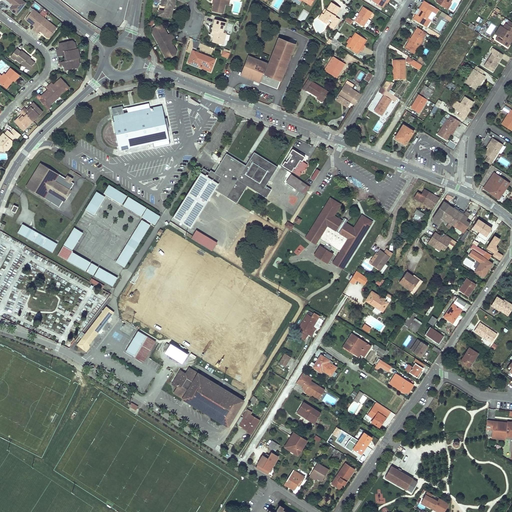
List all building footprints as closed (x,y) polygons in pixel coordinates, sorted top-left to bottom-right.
[(7,0),(13,4),(14,3),(15,4),(15,5),(11,10),(17,14),(26,3),(22,0),(7,0)] [(85,4),(80,0),(63,0),(78,12),(85,4)] [(158,14),(168,17),(171,4),(174,5),(175,0),(161,0),(161,5),(165,6),(164,10),(160,9),(158,14)] [(212,0),(212,1),(214,1),(214,3),(212,10),(223,13),(225,1),(225,0),(212,0)] [(413,18),(414,18),(426,1),(424,0),(419,8),(418,8),(415,13),(416,14),(413,18)] [(426,1),(414,18),(424,24),(435,7),(432,5),(426,1)] [(324,14),(322,13),(319,18),(326,22),(329,18),(332,20),(330,23),(331,23),(335,26),(339,19),(335,16),(340,7),(331,2),(326,10),(324,14)] [(363,6),(354,20),(364,25),(372,12),(363,6)] [(435,7),(424,24),(427,26),(438,9),(437,8),(435,7)] [(26,20),(30,23),(32,21),(36,25),(35,26),(33,29),(39,33),(41,31),(42,29),(46,33),(45,35),(49,38),(57,28),(34,10),(31,13),(26,20)] [(215,18),(213,29),(216,29),(215,34),(213,41),(223,44),(226,32),(223,31),(226,21),(215,18)] [(511,19),(510,18),(508,22),(506,21),(504,25),(499,34),(496,38),(508,45),(511,39),(511,19)] [(164,30),(165,29),(162,24),(158,23),(152,27),(151,30),(166,57),(169,58),(176,54),(177,51),(174,45),(172,46),(170,42),(171,41),(175,39),(171,32),(167,34),(166,34),(164,30)] [(501,24),(496,32),(499,34),(504,25),(501,24)] [(427,33),(418,28),(416,32),(424,37),(427,33)] [(338,47),(341,42),(337,39),(340,33),(338,31),(334,37),(331,42),(336,46),(337,46),(338,47)] [(416,32),(405,48),(414,53),(424,37),(416,32)] [(347,46),(348,47),(357,34),(356,33),(352,38),(351,37),(348,42),(349,43),(347,46)] [(357,34),(348,47),(357,53),(366,39),(357,34)] [(295,44),(278,38),(276,42),(277,43),(269,64),(249,56),(242,74),(256,80),(257,79),(260,80),(259,81),(277,88),(295,44)] [(366,39),(357,53),(359,54),(361,50),(362,51),(366,46),(364,45),(368,40),(366,39)] [(58,57),(63,56),(65,55),(66,61),(64,61),(59,62),(60,66),(64,66),(65,70),(78,68),(80,64),(79,58),(80,58),(78,48),(76,48),(75,42),(72,40),(59,43),(60,49),(56,50),(58,57)] [(504,54),(493,47),(491,51),(493,52),(485,65),(493,71),(504,54)] [(31,60),(28,58),(29,57),(22,51),(21,52),(17,49),(11,57),(15,61),(17,59),(30,70),(35,63),(31,60)] [(188,62),(202,67),(203,64),(211,68),(215,59),(193,50),(188,62)] [(324,69),(326,71),(335,57),(333,56),(324,69)] [(420,56),(417,61),(422,64),(423,64),(426,60),(420,56)] [(335,57),(326,71),(335,76),(344,63),(335,57)] [(395,59),(395,64),(396,65),(396,79),(405,79),(405,60),(395,59)] [(414,59),(411,63),(420,69),(423,65),(423,64),(422,64),(417,61),(414,59)] [(476,88),(478,84),(482,78),(484,79),(486,75),(477,69),(479,66),(476,65),(474,69),(469,76),(466,82),(469,84),(476,88)] [(4,74),(0,79),(0,81),(3,84),(2,85),(7,89),(12,82),(11,81),(12,80),(13,81),(14,82),(20,75),(11,68),(6,75),(4,74)] [(373,75),(369,72),(364,79),(369,82),(373,75)] [(52,82),(49,85),(60,97),(70,87),(61,78),(58,81),(59,83),(55,86),(54,85),(52,82)] [(329,91),(312,82),(308,79),(303,87),(307,90),(318,96),(323,100),(329,91)] [(347,80),(344,85),(338,94),(336,98),(348,106),(351,102),(355,105),(358,100),(360,96),(356,93),(357,91),(352,88),(354,84),(347,80)] [(387,81),(383,87),(388,90),(393,82),(391,81),(387,81)] [(46,95),(45,93),(42,96),(50,106),(60,97),(49,85),(47,88),(49,90),(50,91),(46,95)] [(425,85),(411,107),(415,109),(420,112),(430,95),(431,96),(432,94),(431,93),(433,90),(430,88),(425,85)] [(385,95),(375,111),(382,115),(392,100),(396,102),(399,98),(391,93),(386,90),(383,95),(385,95)] [(40,94),(36,98),(48,110),(52,107),(50,106),(42,96),(40,94)] [(383,95),(373,110),(375,111),(385,95),(383,95)] [(475,102),(465,96),(461,102),(457,108),(457,109),(461,111),(458,115),(463,118),(469,108),(471,109),(475,102)] [(461,102),(456,99),(452,105),(457,108),(461,102)] [(33,122),(43,112),(34,104),(31,107),(32,108),(29,111),(27,110),(25,108),(23,111),(33,122)] [(136,112),(131,113),(114,116),(115,121),(114,122),(119,148),(123,147),(126,149),(131,148),(130,144),(146,141),(146,145),(151,144),(154,140),(157,139),(151,114),(150,114),(149,109),(136,112)] [(511,129),(511,109),(508,113),(510,113),(506,119),(503,125),(511,130),(511,129)] [(33,122),(23,111),(20,114),(22,116),(23,117),(20,121),(18,119),(15,123),(24,132),(33,122)] [(456,128),(460,120),(448,113),(446,116),(448,117),(438,133),(447,139),(451,132),(454,127),(456,128)] [(403,124),(395,138),(405,144),(414,131),(403,124)] [(0,149),(0,151),(8,151),(12,146),(10,144),(15,137),(18,139),(21,135),(20,135),(13,129),(11,133),(9,132),(6,136),(4,134),(0,139),(1,140),(0,141),(0,149)] [(488,156),(494,160),(503,145),(493,138),(491,142),(492,143),(488,148),(485,154),(488,156)] [(453,149),(457,143),(450,140),(446,146),(453,149)] [(305,156),(293,149),(290,153),(292,155),(287,162),(285,161),(282,165),(300,176),(301,173),(301,172),(303,171),(307,164),(302,161),(305,156)] [(191,227),(195,220),(186,214),(200,191),(210,197),(215,189),(236,202),(247,185),(266,197),(271,189),(265,186),(277,167),(254,152),(245,166),(244,167),(240,165),(242,163),(226,153),(214,172),(213,174),(209,172),(203,168),(173,217),(191,227)] [(494,160),(488,156),(485,160),(490,164),(494,160)] [(66,178),(40,163),(26,187),(52,203),(53,202),(56,203),(55,205),(59,207),(63,200),(65,201),(71,191),(70,190),(74,183),(71,181),(70,181),(69,182),(66,180),(67,179),(66,178)] [(317,169),(311,178),(314,180),(320,171),(317,169)] [(291,174),(286,182),(304,194),(309,186),(291,174)] [(500,177),(495,174),(484,189),(499,199),(506,188),(497,182),(500,177)] [(509,184),(500,177),(497,182),(506,188),(509,184)] [(127,196),(109,184),(104,193),(122,204),(127,196)] [(414,197),(432,209),(433,208),(439,198),(432,194),(435,189),(433,188),(432,187),(429,192),(424,189),(421,193),(417,191),(414,197)] [(97,191),(86,209),(94,214),(105,196),(97,191)] [(186,214),(195,220),(210,197),(200,191),(186,214)] [(146,207),(129,197),(124,205),(141,216),(146,207)] [(319,239),(326,244),(331,247),(339,252),(332,263),(342,269),(372,221),(361,215),(353,228),(345,223),(342,221),(333,215),(340,204),(330,198),(310,231),(305,238),(316,244),(319,239)] [(459,211),(443,201),(440,205),(432,218),(433,222),(439,226),(443,219),(448,223),(446,226),(449,228),(451,225),(455,227),(465,211),(464,210),(463,209),(460,213),(459,211)] [(161,216),(148,208),(143,217),(156,224),(159,218),(161,216)] [(417,210),(416,209),(413,214),(423,219),(425,215),(422,213),(417,210)] [(470,214),(465,211),(455,227),(459,230),(463,233),(469,225),(464,222),(466,220),(470,214)] [(472,227),(479,232),(484,224),(477,219),(472,227)] [(150,225),(142,220),(131,237),(131,238),(129,241),(128,243),(127,244),(116,262),(125,267),(136,249),(139,242),(150,225)] [(170,221),(168,224),(169,224),(186,235),(187,232),(170,221)] [(57,244),(22,224),(17,233),(52,253),(57,244)] [(484,224),(479,232),(486,236),(491,228),(484,224)] [(75,227),(64,245),(72,250),(83,232),(75,227)] [(197,230),(193,236),(213,249),(217,243),(197,230)] [(466,230),(459,241),(462,243),(469,232),(466,230)] [(452,239),(444,234),(442,237),(435,232),(427,243),(435,248),(437,246),(441,249),(444,251),(450,241),(452,239)] [(192,238),(212,250),(213,249),(193,236),(192,238)] [(482,242),(475,238),(472,243),(473,244),(479,247),(482,242)] [(490,246),(482,242),(479,247),(482,250),(483,250),(486,252),(490,246)] [(294,252),(298,255),(304,248),(300,244),(294,252)] [(473,244),(467,253),(476,259),(480,255),(483,250),(482,250),(479,247),(473,244)] [(72,250),(64,245),(58,255),(67,260),(72,251),(71,251),(72,250)] [(329,251),(323,248),(320,246),(314,255),(327,263),(333,254),(329,251)] [(371,265),(380,271),(390,257),(384,253),(380,250),(377,254),(378,254),(371,265)] [(91,263),(72,251),(67,260),(87,271),(91,263)] [(371,265),(378,254),(377,254),(376,252),(368,263),(371,265)] [(487,270),(486,269),(491,263),(483,258),(474,271),(483,277),(487,270)] [(93,263),(88,272),(93,274),(98,266),(93,263)] [(99,267),(95,275),(112,285),(117,277),(99,267)] [(354,274),(350,281),(354,284),(357,279),(360,274),(356,271),(354,274)] [(406,272),(399,282),(410,290),(411,291),(419,281),(406,272)] [(360,274),(357,279),(364,285),(368,279),(363,275),(360,274)] [(105,286),(92,278),(90,281),(103,289),(105,286)] [(459,290),(466,296),(474,283),(467,278),(459,290)] [(375,283),(380,287),(385,281),(382,279),(380,282),(377,280),(375,283)] [(409,291),(413,294),(422,281),(419,279),(419,281),(411,291),(410,290),(409,291)] [(474,283),(466,296),(468,296),(476,284),(474,283)] [(446,285),(444,288),(453,293),(454,291),(446,285)] [(366,300),(380,309),(381,307),(384,308),(390,299),(384,295),(381,298),(372,292),(366,300)] [(458,297),(444,317),(450,321),(451,320),(457,311),(463,301),(458,297)] [(491,305),(499,310),(500,308),(503,309),(502,310),(509,314),(511,309),(511,305),(504,300),(503,301),(496,297),(491,305)] [(467,303),(463,301),(457,311),(451,320),(450,321),(453,323),(467,303)] [(89,347),(90,344),(93,340),(98,332),(101,329),(107,321),(110,317),(114,312),(106,306),(77,345),(86,351),(89,347)] [(413,311),(403,324),(407,327),(415,333),(422,323),(414,317),(416,313),(413,311)] [(318,316),(313,313),(311,317),(307,315),(299,329),(301,330),(298,336),(304,339),(307,334),(308,334),(313,326),(316,320),(318,316)] [(432,315),(428,321),(433,325),(437,319),(432,315)] [(361,329),(369,332),(371,327),(364,323),(361,329)] [(488,331),(489,329),(479,323),(474,331),(491,342),(497,335),(492,332),(491,333),(488,331)] [(441,341),(439,340),(442,336),(429,327),(425,335),(439,344),(441,341)] [(138,331),(126,352),(133,356),(146,336),(138,331)] [(343,346),(354,353),(355,350),(360,354),(364,356),(371,346),(352,333),(343,346)] [(135,357),(139,359),(142,362),(155,341),(147,336),(135,357)] [(413,352),(418,356),(420,354),(422,355),(428,346),(421,341),(413,352)] [(170,342),(169,344),(186,355),(187,356),(188,354),(170,342)] [(186,355),(169,344),(167,343),(164,346),(168,348),(166,352),(182,362),(186,355)] [(469,348),(460,361),(469,367),(478,353),(469,348)] [(284,354),(279,362),(285,366),(290,357),(284,354)] [(320,360),(315,368),(319,371),(321,369),(323,370),(322,370),(323,371),(331,376),(336,367),(332,364),(331,366),(327,364),(328,362),(329,360),(320,355),(318,358),(320,360)] [(380,359),(374,368),(377,369),(378,368),(380,366),(388,371),(391,366),(380,359)] [(416,359),(414,362),(415,363),(415,362),(423,367),(425,364),(416,359)] [(415,362),(415,363),(412,367),(408,365),(405,369),(418,378),(421,374),(419,373),(420,371),(423,367),(415,362)] [(378,368),(386,374),(388,371),(380,366),(378,368)] [(177,376),(175,379),(172,384),(179,388),(176,393),(227,425),(242,402),(190,370),(187,375),(180,370),(177,376)] [(312,378),(303,372),(296,382),(303,386),(301,388),(305,390),(312,395),(319,399),(324,390),(310,381),(312,378)] [(405,391),(407,392),(409,389),(410,389),(413,385),(396,374),(389,383),(404,393),(405,391)] [(138,406),(131,402),(129,406),(136,410),(138,406)] [(303,402),(298,411),(305,415),(304,417),(314,424),(321,413),(303,402)] [(390,411),(377,402),(368,415),(373,419),(371,422),(379,427),(385,418),(386,418),(388,415),(390,411)] [(239,426),(243,428),(247,430),(246,432),(251,434),(259,421),(250,415),(251,413),(247,410),(242,418),(243,419),(239,426)] [(495,423),(494,430),(493,438),(505,440),(506,437),(511,437),(511,456),(511,458),(511,423),(508,423),(508,424),(495,423)] [(291,443),(297,434),(294,432),(288,441),(291,443)] [(364,433),(358,441),(366,446),(371,438),(364,433)] [(307,440),(297,434),(291,443),(288,441),(285,447),(298,455),(307,440)] [(262,456),(255,467),(260,470),(267,475),(277,457),(273,454),(274,454),(271,452),(272,451),(273,452),(276,449),(277,450),(278,448),(275,446),(276,444),(271,441),(264,453),(262,456)] [(366,446),(358,441),(353,449),(361,454),(366,446)] [(330,447),(328,450),(333,454),(332,456),(338,460),(342,454),(336,450),(336,451),(330,447)] [(280,458),(278,462),(280,464),(286,455),(285,455),(284,456),(280,454),(278,457),(280,458)] [(310,474),(317,478),(321,481),(328,470),(317,463),(310,474)] [(331,484),(336,487),(339,482),(342,484),(344,485),(354,469),(345,463),(331,484)] [(385,477),(400,486),(407,475),(391,466),(385,477)] [(293,470),(284,484),(294,490),(297,485),(300,481),(302,481),(304,477),(300,474),(293,470)] [(407,475),(400,486),(406,490),(407,489),(411,482),(415,484),(417,481),(407,475)] [(411,482),(407,489),(411,492),(415,484),(411,482)] [(425,507),(437,511),(444,511),(449,502),(425,492),(419,507),(424,509),(425,507)]
